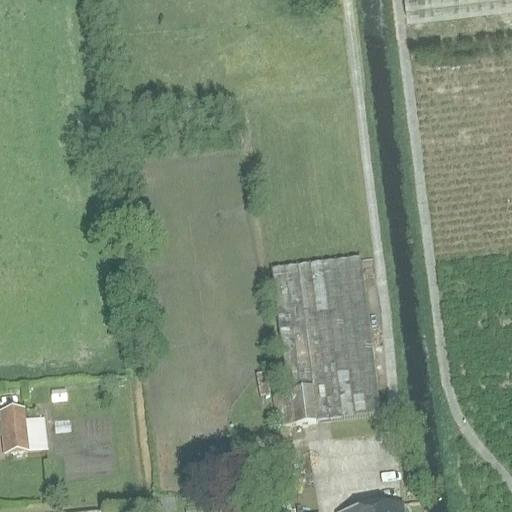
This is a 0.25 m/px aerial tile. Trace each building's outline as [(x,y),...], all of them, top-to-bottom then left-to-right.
[(511,0),(404,0),(407,21),(511,7),(511,0)] [(286,393),(272,394),(276,429),(380,417),(363,280),(374,278),(372,261),(368,262),(368,259),(270,271),(270,273),(271,272),(286,393)] [(45,420),(25,422),(24,411),(0,414),(0,418),(4,458),(48,453),(45,420)] [(246,475),(247,487),(280,486),(280,470),(246,471),(246,475)] [(247,487),(246,475),(234,475),(234,487),(247,487)]
